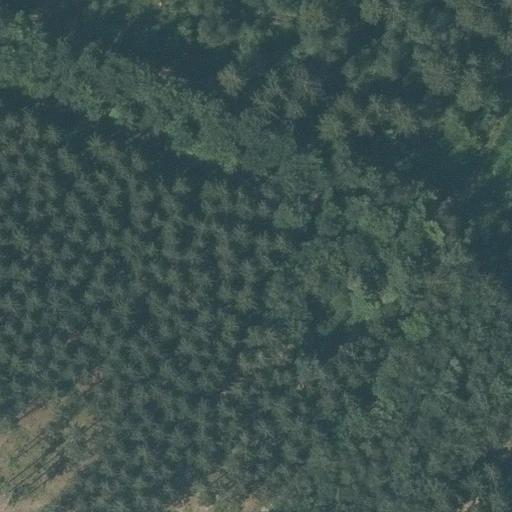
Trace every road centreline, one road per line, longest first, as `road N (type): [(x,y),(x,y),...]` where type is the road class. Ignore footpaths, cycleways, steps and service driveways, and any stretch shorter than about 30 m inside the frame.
road 1 (track): [(363,237),(0,88)]
road 2 (track): [(363,237),(383,290),(386,351),(364,394),(269,511)]
road 3 (track): [(511,322),(363,237)]
